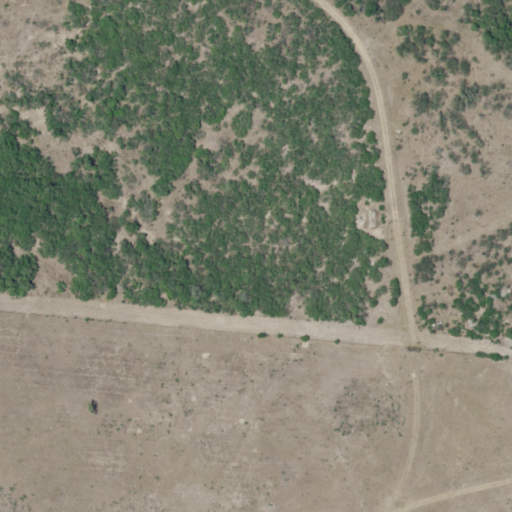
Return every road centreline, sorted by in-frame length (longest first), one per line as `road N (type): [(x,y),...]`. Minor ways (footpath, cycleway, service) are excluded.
road 1 (track): [(336,511),(390,462),(395,302),(346,55),(290,0)]
road 2 (track): [(511,261),(395,302)]
